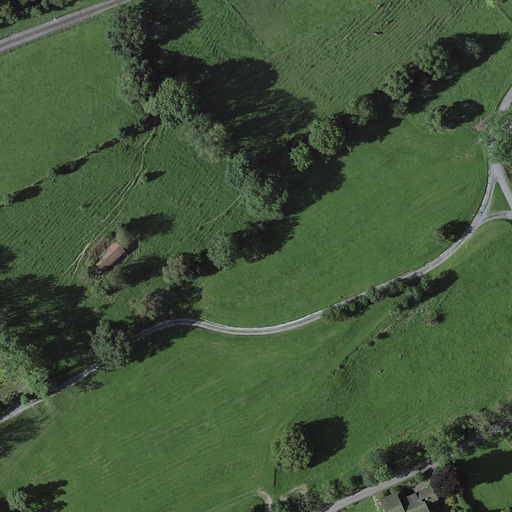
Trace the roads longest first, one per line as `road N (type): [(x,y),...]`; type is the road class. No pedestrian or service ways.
road 1 (track): [(0,419),(170,323),(269,331),(430,268),(475,225),(494,164)]
road 2 (unclassified): [(511,421),(323,511)]
